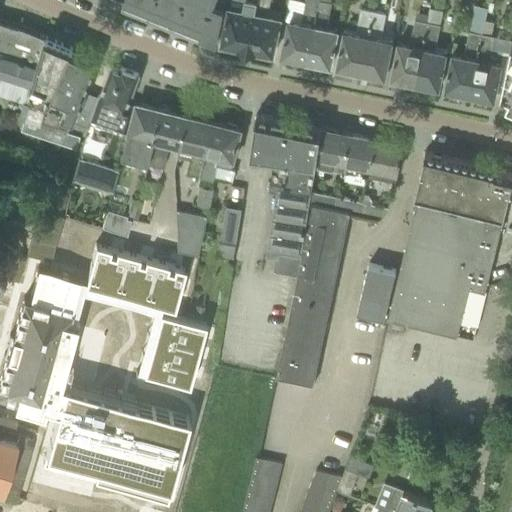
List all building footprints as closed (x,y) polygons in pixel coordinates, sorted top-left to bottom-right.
[(153,0),(123,0),(122,2),(124,3),(124,0),(126,0),(149,9),(148,13),(153,0)] [(153,0),(148,13),(149,13),(150,10),(175,20),(174,23),(183,0),(153,0)] [(183,0),(174,23),(175,24),(176,20),(200,30),(199,33),(205,36),(215,40),(216,40),(223,7),(212,2),(213,0),(183,0)] [(246,47),(255,0),(242,0),(241,9),(228,7),(220,42),(246,47)] [(269,0),(255,0),(246,47),(272,53),(279,17),(266,15),(269,0)] [(317,0),(304,0),(301,21),(289,19),(282,54),(306,59),(317,0)] [(326,26),(330,2),(330,0),(317,0),(306,59),(330,64),(338,28),(326,26)] [(414,81),(430,7),(431,0),(417,0),(414,18),(409,43),(397,41),(390,76),(414,81)] [(434,48),(439,24),(442,10),(430,7),(414,81),(439,86),(446,51),(434,48)] [(360,70),(372,10),(360,8),(355,32),(343,30),(336,65),(360,70)] [(385,13),(372,10),(360,70),(385,75),(392,39),(380,37),(385,13)] [(27,97),(45,36),(23,27),(0,20),(0,108),(24,116),(29,98),(27,97)] [(469,92),(481,32),(468,29),(463,54),(451,52),(444,87),(469,92)] [(494,34),(481,32),(469,92),(493,97),(502,53),(490,50),(494,34)] [(83,93),(89,78),(96,60),(94,59),(94,60),(72,51),(72,50),(71,49),(72,47),(70,46),(69,48),(47,38),(47,37),(45,36),(27,97),(29,98),(24,116),(39,121),(35,132),(79,147),(97,98),(83,93)] [(504,72),(500,92),(509,96),(506,103),(511,105),(511,36),(511,42),(504,72)] [(126,104),(131,92),(138,73),(120,67),(119,70),(111,67),(91,120),(128,134),(134,107),(126,104)] [(142,161),(156,107),(136,102),(134,107),(128,134),(122,156),(142,161)] [(178,146),(186,114),(156,107),(142,161),(162,166),(168,144),(178,146)] [(310,191),(314,165),(314,163),(316,163),(321,127),(255,113),(249,154),(274,158),(271,177),(277,178),(266,255),(275,256),(273,270),(297,275),(301,256),(309,199),(310,191)] [(200,176),(214,121),(186,114),(178,146),(179,147),(178,155),(191,158),(187,173),(200,176)] [(232,160),(236,148),(240,128),(214,121),(200,176),(213,179),(217,163),(231,167),(232,160)] [(342,170),(349,132),(321,127),(316,163),(314,163),(314,165),(342,170)] [(100,153),(106,134),(90,130),(84,149),(100,153)] [(367,176),(375,138),(349,132),(342,170),(367,176)] [(395,181),(402,143),(375,138),(367,176),(395,181)] [(485,291),(511,179),(511,171),(425,150),(414,192),(418,193),(387,318),(456,335),(468,287),(485,291)] [(79,158),(73,179),(112,190),(118,170),(79,158)] [(209,208),(214,187),(211,186),(210,187),(198,183),(197,185),(199,185),(195,203),(203,206),(209,208)] [(335,204),(336,196),(310,191),(309,199),(335,204)] [(336,196),(335,204),(360,209),(362,201),(336,196)] [(388,207),(365,202),(362,201),(360,209),(383,214),(388,207)] [(349,212),(329,207),(312,204),(301,256),(297,275),(276,376),(313,383),(349,212)] [(232,257),(241,208),(225,205),(216,255),(232,257)] [(198,254),(207,215),(176,208),(178,250),(198,254)] [(107,209),(102,228),(126,235),(130,219),(125,217),(126,214),(107,209)] [(95,242),(84,282),(86,283),(87,282),(171,305),(171,306),(174,307),(185,267),(95,242)] [(0,275),(18,280),(24,259),(24,257),(3,251),(0,261),(0,275)] [(356,311),(374,315),(373,321),(380,323),(381,317),(383,317),(395,269),(368,262),(356,311)] [(7,355),(0,379),(0,393),(15,398),(13,405),(43,413),(44,406),(52,408),(57,409),(42,463),(166,497),(188,417),(51,380),(76,289),(72,288),(75,275),(37,265),(28,298),(23,296),(13,333),(9,333),(9,335),(11,336),(7,352),(4,352),(3,355),(7,355)] [(143,369),(143,372),(188,384),(205,322),(160,310),(159,312),(160,312),(144,369),(143,369)] [(16,442),(0,437),(0,490),(16,495),(24,465),(31,446),(26,445),(29,435),(19,432),(16,442)] [(349,495),(358,473),(368,477),(372,464),(349,455),(345,468),(342,474),(336,490),(349,495)] [(282,461),(256,456),(253,466),(279,473),(282,461)] [(276,484),(279,473),(253,466),(250,478),(276,484)] [(342,474),(315,469),(310,481),(335,491),(336,489),(336,490),(342,474)] [(273,496),(276,484),(250,478),(247,489),(273,496)] [(331,502),(335,491),(310,481),(306,492),(331,502)] [(427,511),(432,500),(413,493),(395,485),(390,497),(399,501),(394,511),(427,511)] [(270,507),(273,496),(247,489),(244,501),(270,507)] [(326,511),(331,502),(306,492),(301,503),(323,511),(326,511)] [(268,511),(270,507),(244,501),(241,511),(268,511)] [(323,511),(301,503),(298,511),(323,511)]
